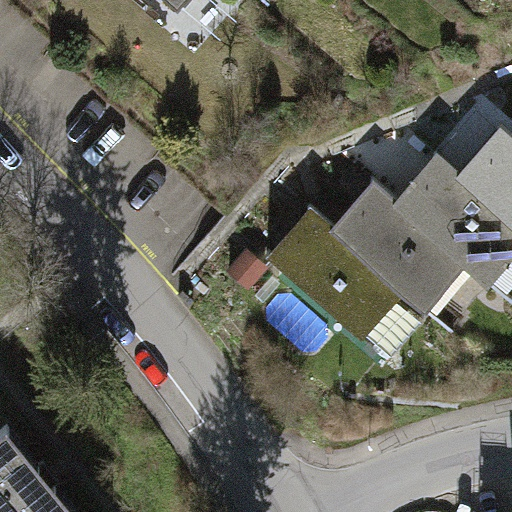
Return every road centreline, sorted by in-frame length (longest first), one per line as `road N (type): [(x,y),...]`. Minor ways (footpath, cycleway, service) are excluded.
road 1 (residential): [(0,140),(99,244),(280,511)]
road 2 (residential): [(511,445),(466,453),(307,511)]
